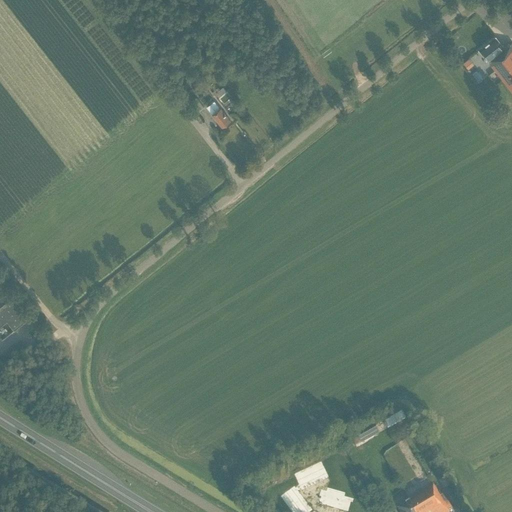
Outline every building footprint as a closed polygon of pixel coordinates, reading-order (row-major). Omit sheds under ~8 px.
[(495,37),(479,50),(511,92),(511,43),(504,48),(495,37)] [(463,61),(467,66),(474,61),(469,56),(463,61)] [(190,103),(198,112),(204,107),(196,97),(190,103)] [(220,108),(219,109),(214,101),(206,107),(212,114),(222,127),(230,121),(220,108)] [(32,316),(15,295),(0,306),(0,321),(9,314),(16,323),(5,332),(3,330),(3,331),(7,336),(32,316)] [(361,444),(378,434),(373,425),(356,435),(361,444)] [(448,511),(433,485),(408,500),(410,503),(398,510),(399,511),(448,511)]
